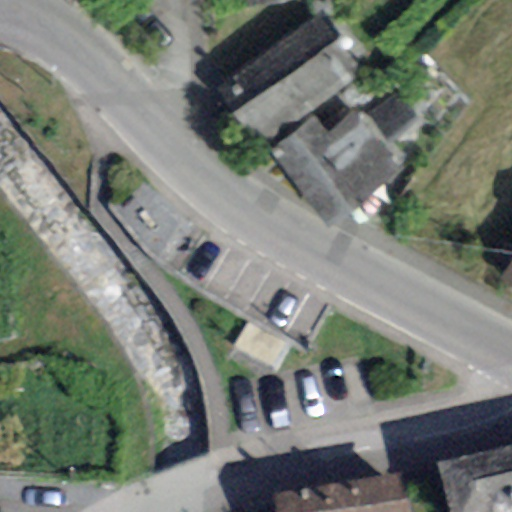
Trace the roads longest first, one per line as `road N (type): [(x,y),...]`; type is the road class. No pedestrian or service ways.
road 1 (tertiary): [(173,152),(322,257),(511,358)]
road 2 (residential): [(511,411),(220,479),(131,511)]
road 3 (tertiary): [(0,6),(48,30),(173,152)]
road 4 (residential): [(173,152),(189,0)]
